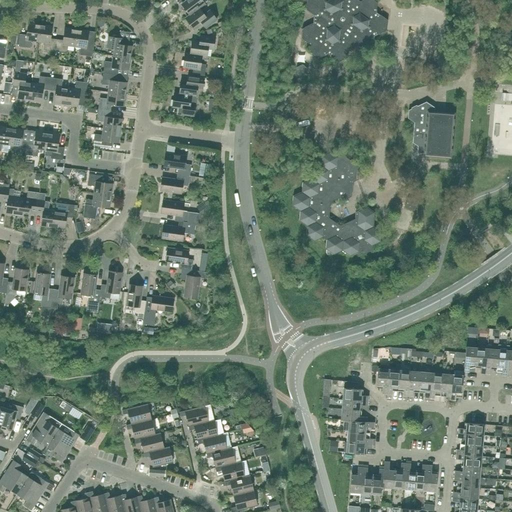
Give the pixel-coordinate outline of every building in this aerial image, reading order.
[(202,0),(187,0),(181,5),(189,16),(199,8),(205,4),(202,0)] [(306,0),(306,9),(314,15),(313,23),(302,28),(302,38),(311,45),(310,52),(319,58),(327,54),(339,62),(348,57),(348,48),(356,44),(364,50),(373,46),(374,36),(387,30),(387,20),(376,12),(377,3),(372,0),(362,0),(356,3),(352,1),(352,0),(306,0)] [(210,10),(204,15),(199,8),(189,16),(185,19),(193,29),(202,23),(205,28),(217,19),(210,10)] [(38,42),(40,25),(28,23),(26,35),(20,34),(18,47),(30,48),(31,41),(38,42)] [(51,39),(52,26),(40,25),(38,42),(45,43),(44,50),(55,52),(57,39),(51,39)] [(74,47),(77,29),(64,28),(63,40),(57,39),(55,52),(67,53),(68,46),(74,47)] [(87,44),(89,31),(77,29),(74,47),(81,48),(80,55),(92,57),(93,44),(87,44)] [(128,45),(129,39),(108,36),(107,48),(114,49),(113,56),(130,58),(132,46),(128,45)] [(213,49),(215,38),(203,36),(202,42),(191,41),(190,54),(202,56),(207,57),(208,49),(213,49)] [(202,56),(190,54),(184,54),(183,67),(193,68),(192,74),(204,76),(206,65),(201,64),(202,56)] [(129,70),(130,58),(113,56),(112,62),(105,61),(103,73),(115,75),(116,69),(129,70)] [(307,75),(307,69),(302,65),(297,68),(296,74),(301,77),(307,75)] [(25,82),(26,74),(14,73),(12,92),(18,93),(17,98),(29,100),(32,83),(25,82)] [(115,81),(115,75),(103,73),(102,84),(109,85),(108,92),(125,95),(127,82),(115,81)] [(49,90),(51,78),(39,76),(38,84),(32,83),(29,100),(41,102),(43,89),(49,90)] [(202,89),(204,78),(192,76),(191,82),(181,81),(179,94),(191,96),(196,96),(197,88),(202,89)] [(61,87),(62,79),(51,78),(49,90),(55,91),(53,103),(66,105),(68,88),(61,87)] [(86,95),(87,83),(76,81),(75,89),(68,88),(66,105),(78,107),(79,94),(86,95)] [(511,88),(505,88),(504,98),(496,97),(493,149),(511,150),(511,88)] [(124,107),(125,95),(108,92),(107,99),(100,98),(98,109),(110,111),(111,105),(124,107)] [(191,96),(179,94),(174,93),(172,106),(182,108),(182,114),(194,116),(195,105),(190,104),(191,96)] [(434,111),(435,108),(426,102),(408,110),(408,118),(414,122),(412,143),(418,146),(417,153),(419,154),(420,153),(424,153),(424,154),(425,154),(425,156),(451,158),(455,113),(434,111)] [(110,117),(110,111),(98,109),(96,121),(104,122),(103,129),(120,131),(122,119),(110,117)] [(9,145),(11,128),(0,126),(0,151),(1,152),(2,144),(9,145)] [(22,142),(23,129),(11,128),(9,145),(15,146),(14,153),(26,155),(28,143),(22,142)] [(118,143),(120,131),(103,129),(102,135),(94,134),(93,146),(105,148),(106,141),(118,143)] [(45,150),(48,133),(35,131),(34,144),(28,143),(26,155),(37,157),(38,149),(45,150)] [(58,147),(60,135),(48,133),(45,150),(52,151),(51,159),(62,160),(64,148),(58,147)] [(342,155),(338,157),(330,151),(321,155),(320,165),(312,169),(311,178),(302,182),(301,192),(293,196),(292,206),(300,211),(299,220),(307,226),(306,235),(314,241),(323,237),(326,239),(325,249),(326,249),(326,253),(329,256),(333,254),(334,255),(342,250),(350,256),(358,252),(362,255),(372,250),(372,246),(380,242),(381,232),(374,226),(375,212),(366,206),(355,212),(354,224),(351,225),(347,223),(340,226),(334,222),(332,223),(329,220),(330,202),(338,198),(342,201),(351,196),(352,191),(350,189),(350,182),(352,182),(357,180),(358,165),(342,155)] [(185,164),(186,156),(165,153),(164,166),(178,168),(177,174),(190,176),(191,165),(185,164)] [(201,163),(199,177),(208,178),(210,164),(201,163)] [(100,182),(101,176),(89,174),(87,186),(95,187),(94,193),(111,196),(113,184),(100,182)] [(188,186),(190,176),(177,174),(176,180),(162,178),(160,190),(181,193),(182,185),(188,186)] [(2,193),(1,200),(7,201),(5,213),(17,215),(20,198),(19,198),(20,192),(14,191),(14,189),(3,188),(2,193)] [(36,213),(38,200),(39,193),(28,191),(27,199),(20,198),(17,215),(29,217),(30,212),(36,213)] [(38,200),(36,213),(42,213),(40,226),(53,228),(55,210),(48,209),(49,202),(44,201),(45,194),(39,193),(38,200)] [(109,208),(111,196),(94,193),(93,200),(85,199),(83,217),(95,219),(97,206),(109,208)] [(182,211),(184,203),(163,200),(161,213),(175,215),(174,221),(178,222),(195,224),(197,224),(199,213),(182,211)] [(73,218),(74,205),(63,204),(62,211),(55,210),(53,228),(65,229),(66,217),(73,218)] [(194,234),(195,224),(178,222),(177,227),(164,225),(162,238),(182,241),(184,233),(194,234)] [(187,259),(188,251),(167,248),(166,261),(180,263),(179,269),(181,269),(192,270),(192,264),(193,260),(187,259)] [(6,294),(4,303),(8,304),(14,299),(14,295),(16,296),(17,290),(25,291),(28,270),(15,268),(13,282),(7,282),(6,293),(5,294),(6,294)] [(200,271),(192,270),(181,269),(180,279),(186,280),(184,296),(197,298),(200,278),(205,279),(206,272),(200,271)] [(119,293),(122,273),(109,271),(107,285),(101,284),(100,290),(99,297),(110,298),(111,292),(119,293)] [(35,285),(34,293),(42,294),(42,296),(41,300),(40,306),(51,308),(52,302),(52,300),(53,295),(53,289),(48,288),(50,274),(37,273),(35,285)] [(94,289),(96,275),(84,274),(81,294),(89,295),(88,301),(99,303),(99,297),(100,290),(94,289)] [(52,302),(51,308),(57,309),(58,303),(62,303),(63,297),(71,298),(72,290),(74,278),(61,276),(59,290),(53,289),(53,295),(52,300),(52,302)] [(140,301),(142,286),(129,285),(127,305),(135,306),(134,312),(144,314),(146,301),(140,301)] [(171,311),(173,299),(153,296),(152,302),(146,301),(144,314),(143,324),(149,325),(149,323),(154,323),(156,309),(171,311)] [(498,350),(496,367),(502,367),(501,375),(506,375),(508,351),(509,346),(498,344),(497,350),(498,350)] [(475,365),(477,348),(466,347),(464,372),(469,372),(470,364),(475,365)] [(485,373),(487,349),(477,348),(475,365),(481,365),(480,373),(485,373)] [(496,367),(498,350),(497,350),(487,349),(485,373),(490,374),(491,366),(496,367)] [(387,366),(385,365),(382,365),(380,365),(379,367),(372,366),(371,371),(378,372),(377,385),(382,386),(382,394),(387,394),(389,369),(388,369),(388,367),(387,366)] [(398,387),(399,370),(389,369),(387,394),(392,394),(392,387),(398,387)] [(408,396),(410,371),(399,370),(398,387),(404,388),(403,395),(408,396)] [(419,389),(421,372),(410,371),(408,396),(413,396),(414,388),(419,389)] [(429,398),(431,373),(421,372),(419,389),(425,389),(424,397),(429,398)] [(440,391),(442,374),(431,373),(429,398),(434,398),(435,390),(440,391)] [(450,399),(452,375),(442,374),(440,391),(446,391),(445,399),(450,399)] [(462,393),(463,376),(452,375),(450,399),(455,400),(456,392),(462,393)] [(337,394),(340,378),(327,376),(325,392),(337,394)] [(361,389),(358,389),(344,388),(343,399),(367,401),(368,396),(360,395),(361,389)] [(367,406),(367,401),(343,399),(342,409),(359,411),(359,405),(367,406)] [(37,402),(30,413),(37,417),(44,407),(37,402)] [(20,419),(23,407),(14,404),(12,409),(6,408),(1,428),(10,430),(14,418),(20,419)] [(131,424),(151,419),(147,404),(122,410),(123,414),(129,413),(131,424)] [(205,406),(180,412),(181,416),(186,415),(189,426),(208,421),(214,420),(210,404),(205,406)] [(358,416),(359,411),(342,409),(341,420),(344,420),(349,421),(349,420),(366,422),(366,421),(366,417),(358,416)] [(44,412),(35,426),(53,437),(55,433),(58,428),(61,424),(51,417),(44,412)] [(155,434),(151,419),(131,424),(126,425),(127,430),(132,428),(135,439),(155,434)] [(208,421),(189,426),(190,430),(195,429),(197,440),(217,435),(223,434),(220,420),(214,421),(214,420),(208,421)] [(349,420),(349,421),(344,420),(343,431),(348,431),(365,432),(365,427),(373,427),(373,422),(366,421),(366,422),(349,420)] [(484,424),(469,423),(467,423),(466,429),(458,428),(458,433),(483,435),(484,424)] [(55,433),(53,437),(70,448),(79,435),(72,430),(61,424),(58,428),(55,433)] [(87,425),(80,437),(87,442),(94,430),(87,425)] [(47,446),(53,437),(35,426),(26,440),(33,444),(36,439),(47,446)] [(364,438),(365,432),(348,431),(347,442),(372,444),(372,439),(364,438)] [(164,448),(160,433),(155,434),(135,439),(136,443),(141,442),(144,453),(164,448)] [(226,449),(231,448),(227,433),(223,434),(217,435),(197,440),(199,444),(204,443),(206,454),(226,449)] [(482,446),(483,435),(458,433),(458,438),(465,439),(465,444),(482,446)] [(61,462),(70,448),(53,437),(47,446),(58,453),(54,458),(61,462)] [(371,449),(372,444),(347,442),(346,453),(363,454),(363,448),(371,449)] [(481,456),(482,446),(465,444),(464,450),(457,449),(456,454),(481,456)] [(235,463),(240,461),(237,446),(232,448),(232,447),(231,448),(226,449),(206,454),(207,458),(213,457),(215,468),(235,463)] [(153,467),(173,463),(169,447),(164,448),(144,453),(145,457),(150,456),(153,467)] [(255,457),(265,454),(263,447),(253,449),(255,457)] [(26,454),(37,461),(41,455),(30,448),(26,454)] [(33,468),(37,461),(26,454),(22,461),(33,468)] [(480,467),(481,456),(456,454),(456,459),(464,460),(463,466),(480,467)] [(17,470),(20,465),(13,460),(5,474),(22,485),(28,476),(17,470)] [(244,477),(244,476),(241,461),(240,461),(235,463),(215,468),(216,472),(222,471),(224,482),(244,477)] [(410,472),(411,461),(406,461),(406,464),(404,489),(414,489),(416,472),(410,472)] [(389,470),(390,462),(384,462),(384,470),(382,487),(383,487),(393,488),(394,471),(389,470)] [(404,489),(406,464),(401,463),(400,471),(394,471),(393,488),(404,489)] [(425,490),(427,466),(422,465),(421,473),(416,472),(414,489),(425,490)] [(431,474),(432,466),(427,466),(425,490),(436,491),(437,474),(431,474)] [(479,478),(480,467),(463,466),(463,471),(455,471),(454,475),(479,478)] [(361,493),(363,468),(358,468),(357,475),(351,475),(350,492),(361,493)] [(367,476),(368,468),(363,468),(361,493),(371,494),(373,477),(367,476)] [(384,470),(379,469),(378,477),(373,477),(371,494),(382,495),(383,487),(382,487),(384,470)] [(24,482),(22,485),(40,496),(48,483),(42,479),(41,478),(31,472),(28,476),(24,482)] [(16,494),(22,485),(5,474),(0,481),(0,490),(3,492),(6,487),(16,494)] [(233,496),(253,491),(249,475),(244,476),(244,477),(224,482),(225,486),(231,485),(233,496)] [(478,488),(479,478),(454,475),(454,480),(462,481),(461,487),(478,488)] [(48,483),(45,488),(50,491),(53,486),(48,483)] [(487,495),(495,496),(497,485),(490,484),(487,495)] [(31,510),(40,496),(22,485),(16,494),(27,501),(24,506),(31,510)] [(477,499),(478,488),(461,487),(461,492),(453,492),(453,497),(477,499)] [(109,511),(105,494),(94,496),(92,491),(88,492),(89,496),(93,511),(109,511)] [(233,511),(257,506),(255,496),(253,491),(233,496),(236,507),(231,508),(231,511),(233,511)] [(93,511),(89,496),(88,492),(84,493),(86,498),(74,501),(77,511),(93,511)] [(110,498),(110,496),(109,493),(105,494),(109,511),(125,511),(121,495),(110,498)] [(126,499),(126,496),(125,494),(121,495),(125,511),(141,511),(138,497),(126,499)] [(143,501),(142,496),(138,497),(141,511),(157,511),(154,498),(143,501)] [(173,511),(171,500),(159,502),(158,497),(154,498),(157,511),(173,511)] [(476,509),(477,499),(453,497),(452,502),(460,502),(460,508),(476,509)] [(270,510),(279,508),(280,508),(278,500),(268,503),(270,510)] [(77,511),(74,501),(70,502),(72,507),(60,510),(60,511),(77,511)]
